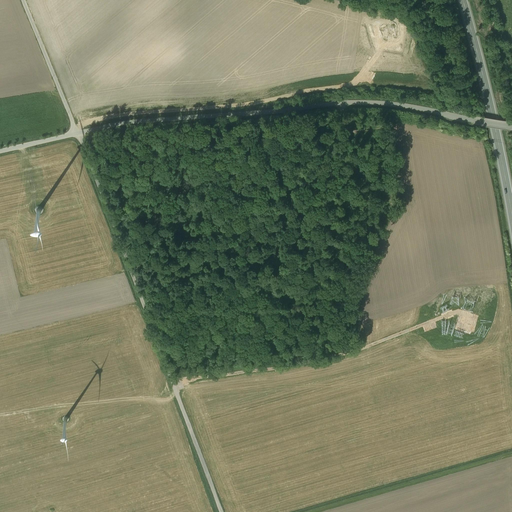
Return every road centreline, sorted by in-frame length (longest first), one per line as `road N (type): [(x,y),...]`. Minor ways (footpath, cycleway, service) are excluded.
road 1 (unclassified): [(75,132),(361,101),(511,124)]
road 2 (track): [(80,131),(222,511)]
road 3 (secondary): [(462,0),(511,216)]
road 4 (unclassified): [(21,0),(75,132)]
